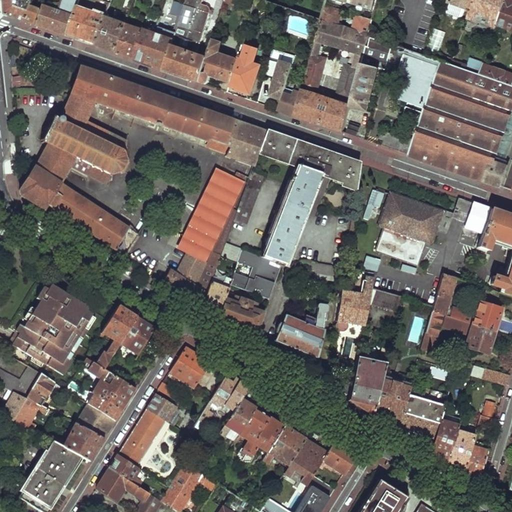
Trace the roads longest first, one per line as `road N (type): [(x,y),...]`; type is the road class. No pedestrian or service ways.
road 1 (residential): [(0,28),(511,205)]
road 2 (secondary): [(185,324),(377,442)]
road 3 (residential): [(185,324),(66,511)]
road 4 (secondary): [(12,212),(185,324)]
road 5 (secondary): [(377,442),(481,506)]
